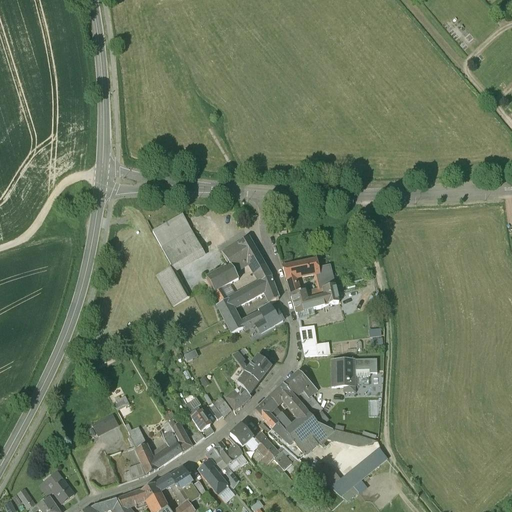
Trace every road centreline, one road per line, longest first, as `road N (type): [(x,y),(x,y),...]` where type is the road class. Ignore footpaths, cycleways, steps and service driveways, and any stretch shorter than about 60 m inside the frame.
road 1 (residential): [(73,511),(190,456),(280,375),(292,330),(257,191)]
road 2 (tertiary): [(0,466),(67,331),(101,174)]
road 3 (residential): [(511,189),(257,191)]
road 4 (tertiary): [(101,174),(90,0)]
road 5 (residential): [(257,191),(101,174)]
road 6 (track): [(0,247),(32,230),(61,184),(101,174)]
